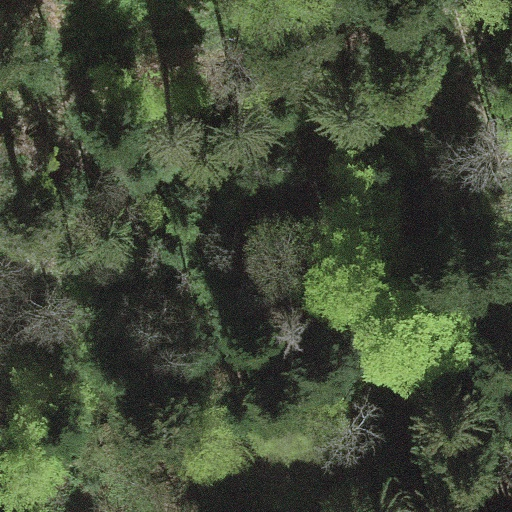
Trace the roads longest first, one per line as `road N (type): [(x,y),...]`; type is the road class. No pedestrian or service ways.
road 1 (track): [(511,281),(388,389),(305,511)]
road 2 (track): [(0,78),(287,0)]
